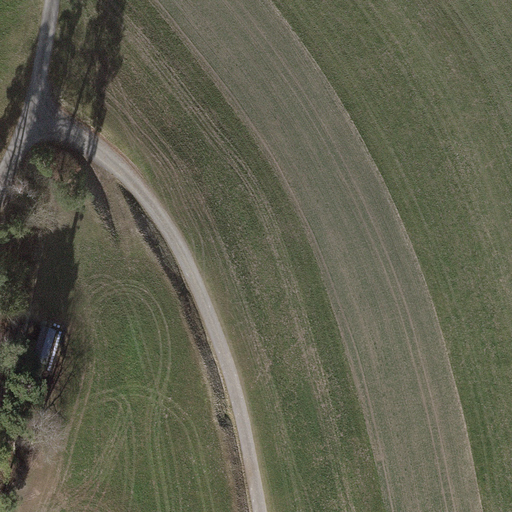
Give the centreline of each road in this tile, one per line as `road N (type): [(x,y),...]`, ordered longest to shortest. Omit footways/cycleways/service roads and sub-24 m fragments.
road 1 (track): [(254,511),(232,383),(196,286),(141,194),(90,147),(32,114)]
road 2 (track): [(54,0),(32,114),(0,187)]
